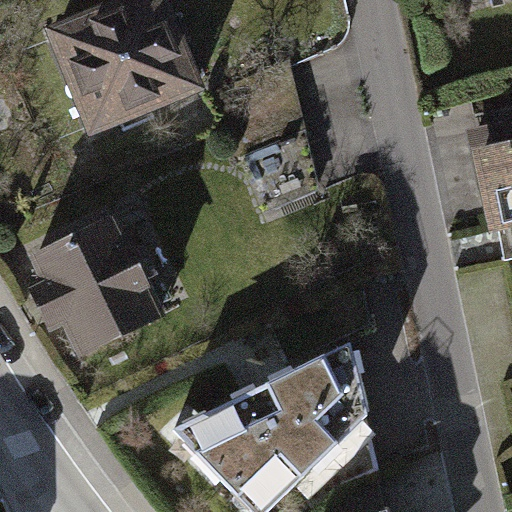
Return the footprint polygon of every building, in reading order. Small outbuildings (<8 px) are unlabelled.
[(165,0),(143,0),(47,40),(91,144),(206,96),(165,0)] [(511,155),(487,160),(504,266),(511,264),(511,155)] [(124,213),(31,256),(80,363),(174,320),(124,213)] [(345,341),(167,419),(251,511),(261,511),(362,408),(345,341)] [(400,511),(388,465),(338,511),(400,511)]
